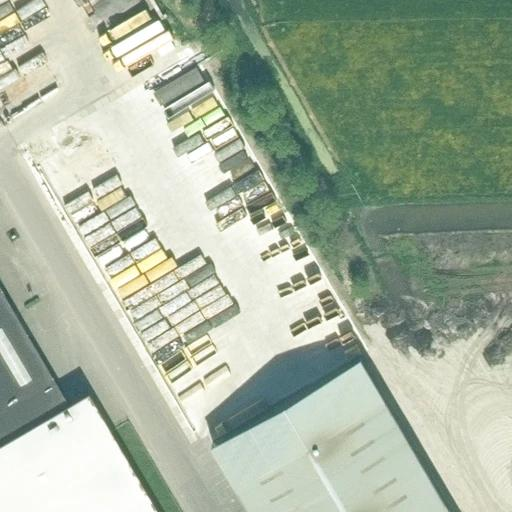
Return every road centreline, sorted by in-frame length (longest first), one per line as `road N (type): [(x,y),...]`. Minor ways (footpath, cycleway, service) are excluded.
road 1 (unclassified): [(203,511),(0,170)]
road 2 (unknown): [(0,133),(33,106),(46,81),(50,54),(30,0)]
